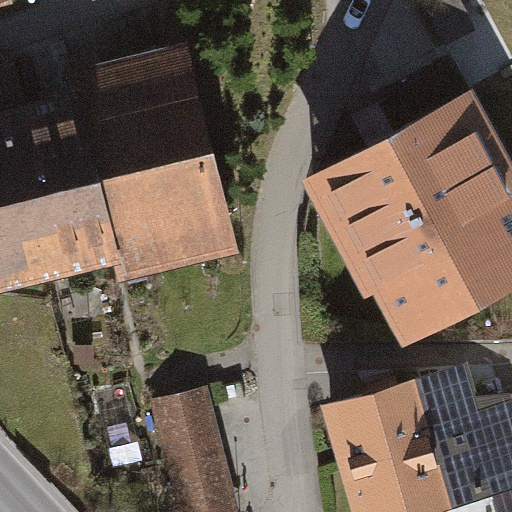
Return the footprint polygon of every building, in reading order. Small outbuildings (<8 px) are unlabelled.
[(190,34),(69,64),(73,78),(117,253),(122,274),(243,244),(190,34)] [(0,62),(0,97),(24,91),(16,59),(0,62)] [(511,274),(511,139),(475,71),(303,165),(367,283),(377,278),(406,332),(511,274)] [(0,283),(117,253),(73,78),(24,91),(0,97),(0,283)] [(469,352),(325,396),(357,511),(410,511),(511,485),(511,388),(478,388),(469,352)] [(241,511),(208,383),(150,398),(179,511),(241,511)]
